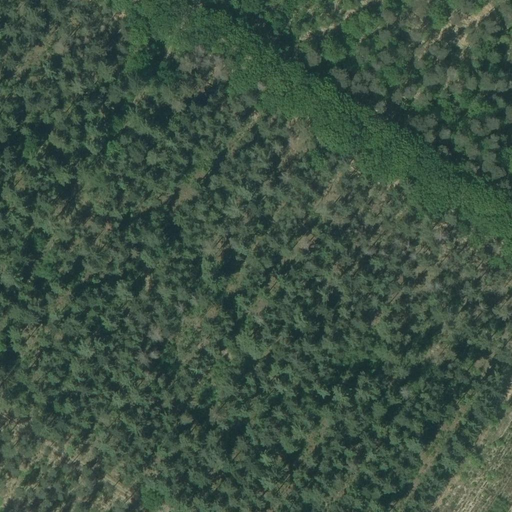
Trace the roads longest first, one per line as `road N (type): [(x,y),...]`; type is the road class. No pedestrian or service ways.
road 1 (track): [(199,0),(0,330)]
road 2 (track): [(153,511),(0,415)]
road 3 (track): [(426,511),(511,377)]
